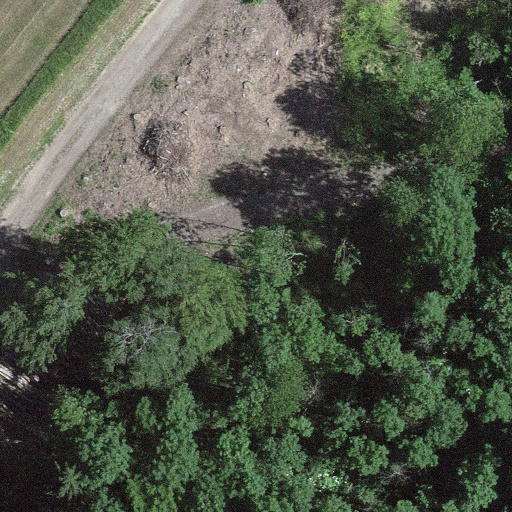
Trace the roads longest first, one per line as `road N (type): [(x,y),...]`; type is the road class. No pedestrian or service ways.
road 1 (track): [(511,138),(370,162),(145,228),(0,299)]
road 2 (track): [(0,255),(184,0)]
